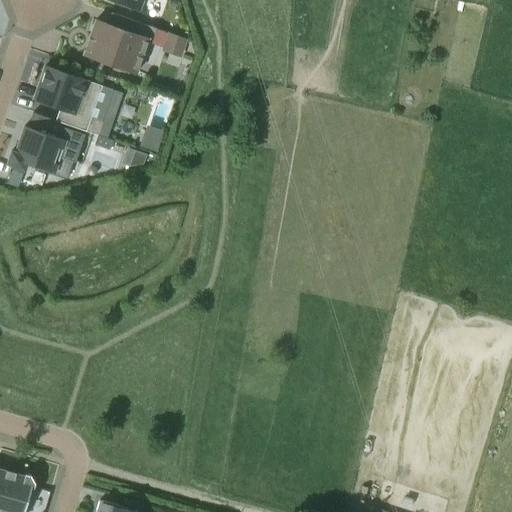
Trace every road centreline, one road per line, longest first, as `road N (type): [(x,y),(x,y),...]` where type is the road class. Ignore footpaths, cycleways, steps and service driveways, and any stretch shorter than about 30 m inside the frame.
road 1 (track): [(242,511),(74,464)]
road 2 (residential): [(0,424),(57,440),(74,464),(60,511)]
